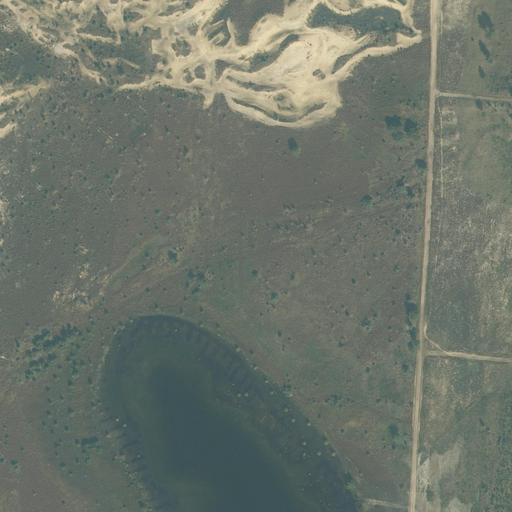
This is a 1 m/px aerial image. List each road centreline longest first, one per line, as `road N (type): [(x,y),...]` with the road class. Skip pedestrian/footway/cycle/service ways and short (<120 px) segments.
road 1 (track): [(435,0),(427,203)]
road 2 (track): [(410,511),(418,353)]
road 3 (track): [(418,353),(427,203)]
